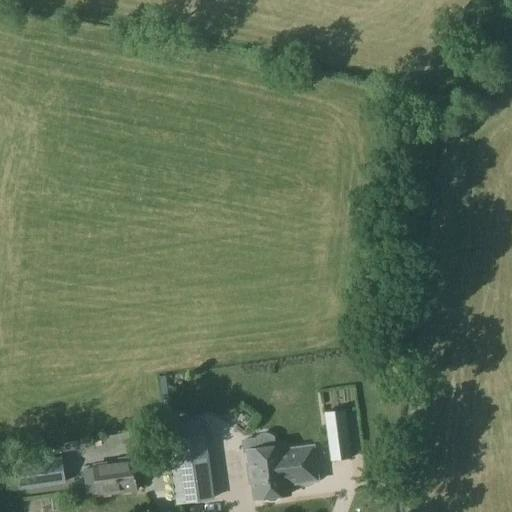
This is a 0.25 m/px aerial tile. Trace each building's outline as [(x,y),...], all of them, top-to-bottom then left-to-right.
[(351,458),(344,408),(323,411),(329,461),(351,458)] [(243,453),(249,453),(251,462),(247,463),(249,474),(254,473),(255,478),(253,479),(256,498),(290,493),(289,483),(319,479),(314,445),(284,449),(284,445),(275,446),(274,437),(273,436),(271,435),(270,434),(267,433),(264,433),(261,434),(259,435),(257,436),(255,438),(242,440),(243,453)] [(178,503),(212,498),(203,435),(169,440),(178,503)] [(14,464),(17,490),(65,483),(61,457),(14,464)] [(122,469),(121,461),(82,466),(85,493),(98,491),(99,494),(136,489),(133,468),(122,469)]
